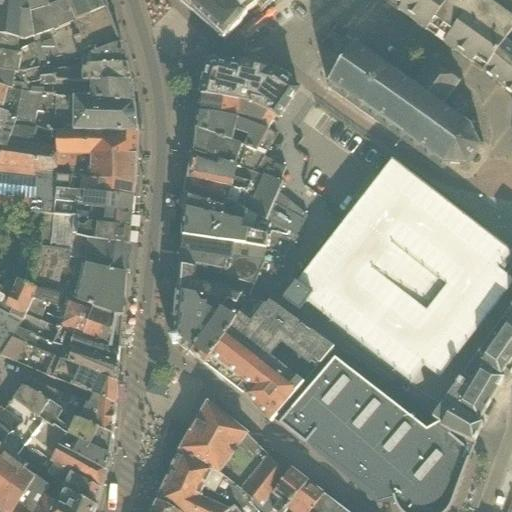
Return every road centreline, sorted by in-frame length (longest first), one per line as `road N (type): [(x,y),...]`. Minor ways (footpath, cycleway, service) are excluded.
road 1 (residential): [(124,511),(161,140),(154,66)]
road 2 (residential): [(332,0),(260,51),(154,66)]
road 3 (unknown): [(426,402),(507,297)]
